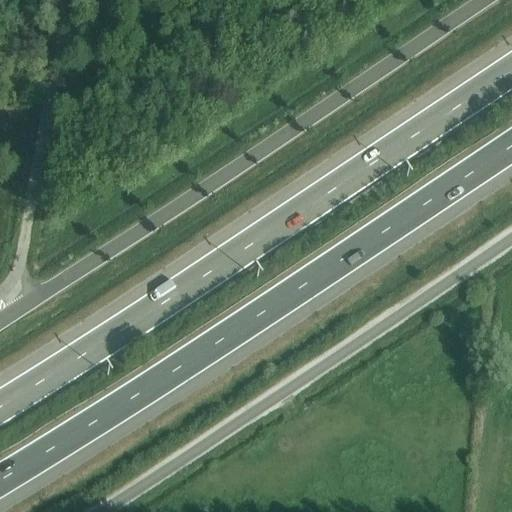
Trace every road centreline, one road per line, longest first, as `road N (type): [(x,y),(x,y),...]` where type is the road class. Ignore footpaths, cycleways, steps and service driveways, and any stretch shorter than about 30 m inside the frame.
road 1 (motorway): [(511,70),(0,406)]
road 2 (motorway): [(0,479),(511,146)]
road 3 (tertiary): [(487,0),(26,306)]
road 4 (unclassified): [(511,239),(97,511)]
road 5 (unclassified): [(62,0),(13,284)]
